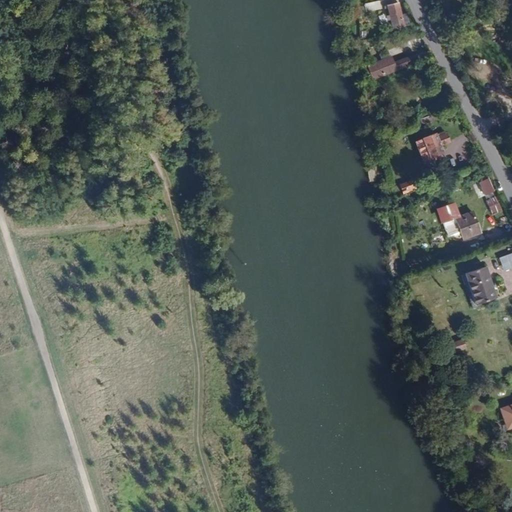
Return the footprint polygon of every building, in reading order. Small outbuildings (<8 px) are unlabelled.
[(379,1),(366,4),(367,11),(380,8),(379,1)] [(398,3),(387,6),(392,29),(408,25),(406,14),(401,15),(398,3)] [(455,41),(458,50),(476,43),(473,34),(455,41)] [(395,70),(395,71),(411,65),(408,58),(393,63),(390,57),(367,66),(372,78),(395,70)] [(407,119),(408,123),(422,118),(418,107),(400,113),(402,121),(407,119)] [(435,133),(429,135),(431,140),(423,143),(427,152),(422,153),(426,163),(439,158),(438,155),(443,153),(439,145),(448,141),(445,134),(436,137),(435,134),(435,133)] [(427,152),(423,143),(418,145),(422,153),(427,152)] [(489,178),(484,180),(487,187),(492,185),(489,178)] [(413,180),(401,185),(404,191),(415,186),(413,180)] [(496,197),(486,201),(492,215),(502,211),(496,197)] [(454,219),(458,230),(474,224),(470,212),(454,219)] [(474,224),(458,230),(462,241),(478,235),(474,224)] [(503,272),(511,269),(511,254),(499,258),(503,272)] [(461,275),(464,286),(468,284),(475,304),(495,298),(484,267),(461,275)] [(468,284),(464,286),(473,310),(477,308),(475,304),(468,284)] [(463,336),(452,340),(455,349),(466,344),(463,336)]
